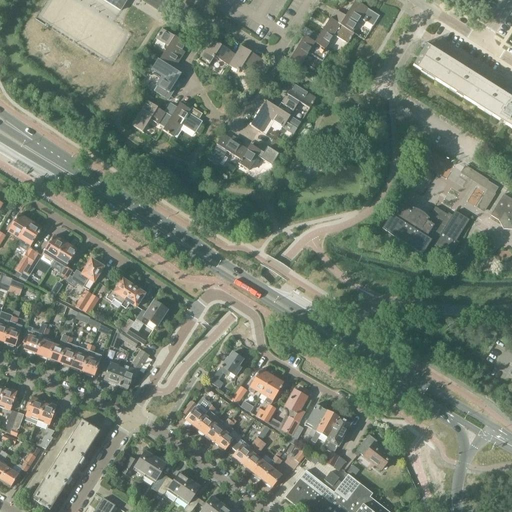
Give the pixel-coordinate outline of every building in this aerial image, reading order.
[(102,0),(120,11),(126,0),(141,0),(164,14),(164,15),(164,16),(173,0),(102,0)] [(335,10),(330,18),(352,32),(360,19),(364,21),(364,22),(365,23),(366,22),(373,27),(379,16),(367,9),(367,8),(355,1),(345,16),(335,10)] [(354,34),(352,32),(330,18),(319,35),(313,32),(314,33),(309,40),(324,50),(324,49),(333,35),(347,44),(350,40),(351,38),(354,34)] [(168,47),(159,61),(173,70),(177,65),(177,64),(174,62),(186,44),(186,45),(186,44),(174,36),(174,37),(162,29),(158,34),(157,36),(155,39),(168,47)] [(328,52),(324,49),(324,50),(309,40),(304,37),(289,61),(299,68),(300,67),(299,67),(308,53),(322,62),(328,52)] [(236,55),(211,40),(198,61),(208,67),(214,57),(229,67),(236,55)] [(412,66),(511,129),(511,99),(426,45),(412,66)] [(258,73),(265,62),(241,47),(236,55),(229,67),(238,72),(244,64),(258,73)] [(169,93),(181,74),(173,70),(159,61),(157,60),(151,70),(151,71),(151,70),(164,78),(159,87),(157,86),(154,91),(164,98),(168,93),(169,93)] [(272,98),(268,103),(289,116),(292,112),(293,112),(298,103),(309,109),(312,105),(313,103),(316,98),(315,98),(315,99),(293,85),(293,84),(281,103),(272,98)] [(290,117),(289,116),(268,103),(263,100),(257,109),(259,111),(250,126),(265,135),(274,122),(282,127),(282,128),(283,128),(290,117)] [(158,124),(164,128),(177,108),(170,103),(164,113),(157,108),(147,101),(146,102),(147,102),(132,125),(131,126),(142,132),(150,120),(158,125),(158,124)] [(177,108),(164,128),(162,131),(167,133),(167,134),(168,134),(173,137),(180,124),(195,133),(202,122),(199,120),(202,114),(191,107),(190,110),(179,103),(177,108)] [(214,163),(218,166),(227,152),(240,160),(246,150),(235,143),(237,139),(233,137),(230,140),(223,135),(223,134),(216,145),(217,145),(208,159),(212,162),(214,164),(214,163)] [(240,160),(238,164),(248,171),(249,171),(248,170),(257,157),(271,166),(278,154),(278,155),(267,148),(268,148),(261,144),(257,150),(250,145),(247,150),(246,150),(240,160)] [(461,173),(483,187),(488,190),(477,207),(483,211),(498,188),(465,167),(461,173)] [(511,203),(502,197),(503,195),(490,215),(498,221),(502,229),(511,229),(511,203)] [(449,257),(450,257),(458,243),(456,241),(469,220),(454,211),(451,217),(434,207),(427,218),(412,209),(411,211),(400,205),(393,217),(390,215),(381,230),(422,255),(429,244),(449,257)] [(30,221),(19,214),(19,213),(7,231),(8,232),(8,231),(19,238),(30,221)] [(30,245),(31,246),(42,228),(41,228),(30,221),(19,238),(30,245)] [(54,260),(65,243),(54,236),(42,254),(42,255),(41,254),(35,251),(34,253),(25,267),(23,272),(29,275),(39,260),(42,261),(50,267),(50,266),(54,260)] [(76,250),(65,243),(54,260),(50,266),(50,267),(61,273),(59,276),(66,281),(72,272),(65,267),(76,250)] [(18,278),(25,267),(34,253),(27,249),(12,274),(18,278)] [(76,283),(88,291),(103,267),(91,259),(81,274),(76,271),(71,279),(77,282),(76,283)] [(10,279),(2,276),(0,280),(0,284),(7,287),(10,279)] [(11,280),(9,286),(21,290),(23,285),(11,280)] [(121,305),(133,287),(122,280),(119,284),(117,284),(116,286),(117,288),(114,293),(111,291),(106,299),(112,303),(114,300),(121,305)] [(144,294),(133,287),(121,305),(122,305),(121,306),(126,309),(129,304),(136,308),(138,303),(141,303),(142,301),(141,299),(144,294)] [(81,310),(91,294),(85,290),(75,306),(81,310)] [(99,299),(92,294),(91,294),(81,310),(89,315),(99,299)] [(167,311),(154,302),(146,313),(142,310),(141,310),(134,322),(130,327),(134,330),(137,326),(141,329),(143,325),(146,326),(149,321),(156,326),(167,311)] [(86,319),(79,315),(76,321),(84,325),(86,319)] [(20,332),(14,330),(18,318),(12,316),(10,322),(7,328),(2,342),(15,347),(20,332)] [(123,333),(126,334),(130,327),(134,322),(127,318),(120,329),(117,328),(117,329),(123,333)] [(90,322),(87,327),(98,332),(99,330),(101,327),(90,322)] [(41,340),(43,334),(46,326),(42,324),(39,332),(27,328),(21,343),(26,345),(24,350),(36,354),(41,340)] [(126,334),(138,342),(143,345),(147,338),(130,327),(126,334)] [(123,333),(117,329),(110,347),(117,349),(120,339),(123,333)] [(134,348),(138,342),(126,334),(123,333),(120,339),(134,348)] [(62,335),(58,346),(52,344),(47,359),(59,363),(68,337),(62,335)] [(73,338),(68,337),(59,363),(70,367),(75,353),(70,351),(72,345),(70,344),(73,338)] [(52,344),(41,340),(36,354),(47,359),(52,344)] [(78,347),(75,353),(70,367),(82,372),(91,345),(87,344),(85,350),(78,347)] [(95,347),(91,345),(82,372),(94,376),(101,356),(93,353),(95,347)] [(124,366),(122,371),(122,373),(123,374),(119,386),(128,390),(132,377),(134,375),(136,376),(149,356),(141,351),(129,368),(124,366)] [(238,356),(237,356),(232,353),(228,359),(227,358),(221,367),(210,383),(211,383),(219,389),(222,383),(218,380),(225,370),(235,377),(240,369),(238,367),(243,360),(240,358),(240,357),(238,356)] [(103,380),(119,386),(123,374),(122,373),(122,371),(117,369),(118,366),(109,363),(103,380)] [(256,375),(249,387),(248,389),(249,390),(249,391),(253,394),(255,390),(261,393),(271,376),(260,370),(260,369),(258,373),(257,373),(256,375)] [(282,383),(271,376),(261,393),(268,397),(266,401),(271,404),(279,389),(280,390),(281,388),(280,388),(283,383),(282,383)] [(231,399),(238,404),(247,390),(240,386),(231,399)] [(5,388),(0,400),(0,407),(10,411),(17,392),(5,388)] [(289,440),(297,426),(299,423),(293,420),(299,410),(306,397),(294,391),(284,409),(285,410),(285,411),(286,411),(286,412),(286,413),(287,413),(287,414),(287,415),(286,416),(288,418),(285,423),(281,430),(280,433),(289,440)] [(32,398),(25,416),(37,421),(44,402),(32,398)] [(44,402),(37,421),(46,425),(46,429),(48,429),(56,407),(44,402)] [(204,415),(208,411),(212,406),(209,404),(205,408),(203,407),(201,409),(196,406),(191,402),(183,413),(188,417),(185,420),(195,428),(204,416),(204,415)] [(259,407),(254,414),(266,423),(276,408),(268,403),(263,410),(259,407)] [(312,438),(315,432),(326,412),(321,409),(323,407),(317,403),(315,406),(304,425),(311,429),(307,435),(312,438)] [(12,411),(4,432),(10,435),(18,414),(12,411)] [(320,434),(326,438),(337,418),(338,416),(332,412),(331,415),(326,412),(315,432),(312,438),(310,440),(315,443),(320,434)] [(24,416),(18,414),(10,435),(16,437),(18,432),(17,431),(17,429),(18,430),(24,416)] [(213,423),(204,416),(195,428),(204,435),(213,423)] [(348,423),(349,421),(344,419),(343,421),(337,418),(326,438),(321,447),(331,452),(333,453),(337,446),(338,446),(340,441),(343,443),(347,436),(344,434),(349,424),(348,423)] [(227,426),(223,431),(214,443),(224,451),(228,446),(232,449),(238,442),(228,435),(232,430),(230,429),(236,422),(233,419),(231,422),(227,426)] [(81,420),(64,447),(83,458),(99,432),(81,420)] [(223,431),(213,423),(204,435),(214,443),(223,431)] [(302,429),(297,426),(291,436),(289,440),(288,442),(293,445),(302,429)] [(40,440),(37,446),(41,448),(42,448),(43,445),(45,446),(54,432),(46,429),(42,440),(40,440)] [(369,435),(356,451),(380,470),(391,457),(374,443),(376,441),(369,435)] [(239,462),(242,465),(261,441),(257,438),(250,447),(240,439),(238,442),(232,449),(236,452),(232,457),(233,458),(232,460),(237,464),(239,462)] [(265,444),(261,441),(242,465),(252,472),(261,460),(256,456),(265,444)] [(66,485),(83,458),(64,447),(47,473),(66,485)] [(34,448),(29,454),(35,458),(40,450),(34,448)] [(306,454),(300,450),(293,459),(298,464),(306,454)] [(134,468),(145,475),(156,458),(144,451),(139,459),(138,458),(136,461),(130,458),(121,472),(127,476),(134,468)] [(325,463),(333,468),(339,457),(331,452),(325,463)] [(6,468),(0,478),(0,480),(4,483),(3,484),(10,488),(10,487),(11,487),(18,475),(21,470),(25,473),(35,458),(29,454),(22,466),(20,465),(15,466),(11,471),(6,468)] [(271,468),(274,463),(278,458),(275,455),(271,460),(265,455),(261,460),(252,472),(261,480),(271,468)] [(338,471),(340,469),(346,462),(339,457),(333,468),(338,471)] [(157,492),(165,480),(159,476),(166,464),(156,458),(145,475),(155,481),(151,488),(157,492)] [(358,471),(352,466),(347,472),(353,477),(358,471)] [(281,476),(271,468),(261,480),(271,488),(281,476)] [(305,471),(284,498),(301,511),(388,511),(370,497),(372,494),(348,475),(340,484),(337,481),(338,478),(330,472),(323,480),(326,482),(323,485),(305,471)] [(167,489),(178,496),(189,480),(179,472),(171,484),(165,480),(157,492),(162,496),(167,489)] [(66,485),(47,473),(31,499),(49,511),(66,485)] [(192,498),(200,487),(189,480),(178,496),(189,504),(184,511),(185,511),(191,511),(198,503),(192,498)] [(199,511),(216,511),(222,504),(212,496),(199,511)] [(103,501),(97,510),(99,511),(113,511),(115,509),(103,501)]
